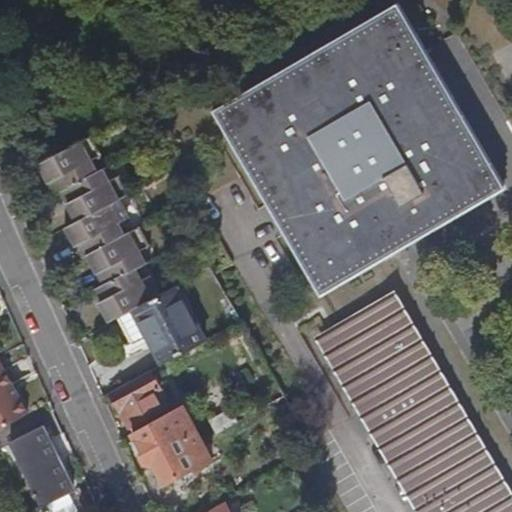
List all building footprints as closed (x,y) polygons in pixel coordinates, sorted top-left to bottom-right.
[(400,1),(215,111),(314,281),(414,226),(476,192),(502,178),(403,6),(400,1)] [(91,136),(48,159),(58,176),(61,174),(67,185),(72,182),(79,194),(72,198),(82,217),(75,220),(85,240),(88,238),(94,250),(97,248),(107,267),(110,266),(116,277),(111,279),(118,292),(115,294),(125,313),(136,307),(137,308),(177,286),(176,285),(165,291),(154,272),(142,278),(136,268),(146,262),(140,250),(152,243),(143,225),(125,234),(118,222),(129,216),(120,199),(132,192),(121,173),(109,180),(103,168),(98,171),(91,159),(101,154),(91,136)] [(502,178),(476,192),(414,226),(314,281),(321,297),(506,188),(502,178)] [(177,286),(137,308),(123,316),(138,343),(152,336),(166,362),(173,359),(206,340),(177,286)] [(424,511),(506,511),(407,338),(413,334),(394,302),(325,342),(424,511)] [(0,430),(30,414),(0,361),(0,430)] [(151,371),(112,392),(131,427),(166,408),(157,392),(162,390),(151,371)] [(209,392),(198,398),(209,418),(220,412),(209,392)] [(193,429),(181,407),(135,432),(146,453),(143,457),(147,463),(153,465),(157,462),(168,484),(182,476),(197,468),(201,472),(215,460),(209,449),(205,451),(202,445),(198,438),(191,437),(193,429)] [(11,443),(42,506),(47,504),(69,492),(74,489),(44,426),(11,443)] [(197,468),(182,476),(189,483),(201,472),(197,468)] [(308,507),(315,503),(308,490),(301,494),(308,507)] [(51,511),(75,511),(79,511),(69,492),(47,504),(51,511)] [(232,511),(227,503),(226,502),(208,511),(232,511)]
